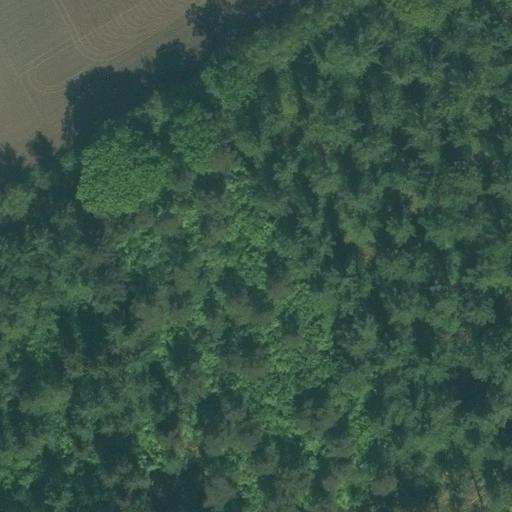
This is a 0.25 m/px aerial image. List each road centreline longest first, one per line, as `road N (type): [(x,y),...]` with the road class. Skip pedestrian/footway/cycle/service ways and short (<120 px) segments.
road 1 (track): [(296,0),(0,172)]
road 2 (track): [(511,466),(343,511)]
